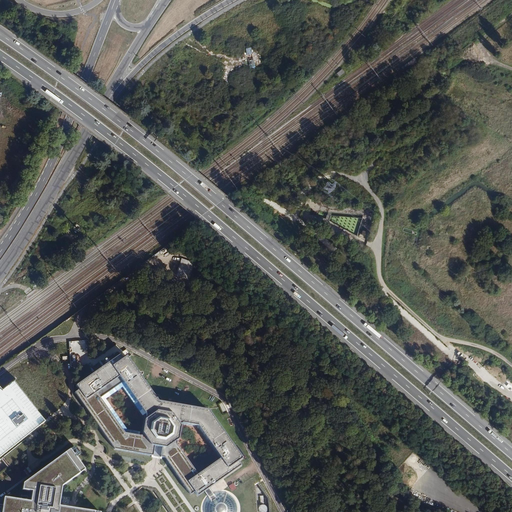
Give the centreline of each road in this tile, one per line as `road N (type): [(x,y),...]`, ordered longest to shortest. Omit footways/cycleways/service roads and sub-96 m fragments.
road 1 (trunk): [(0,54),(205,212),(511,475)]
road 2 (trunk): [(511,453),(164,156),(0,34)]
road 3 (primary): [(115,0),(52,164),(0,253)]
road 4 (primary): [(82,133),(166,41),(231,0)]
road 5 (primary): [(0,271),(82,133)]
road 6 (primary): [(82,133),(149,24)]
